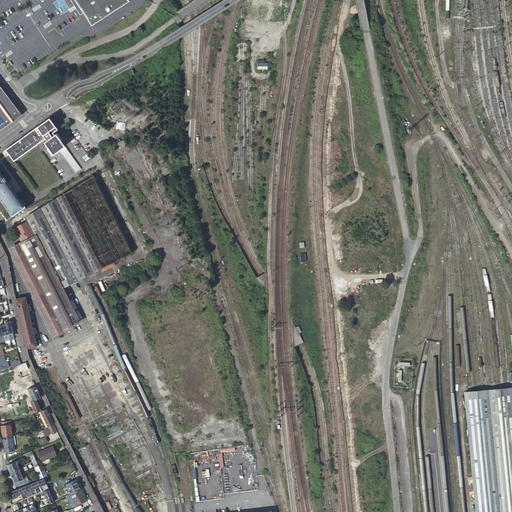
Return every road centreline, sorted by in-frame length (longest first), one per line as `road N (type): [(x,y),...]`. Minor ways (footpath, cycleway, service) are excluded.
road 1 (residential): [(0,253),(26,359),(99,511)]
road 2 (track): [(283,30),(269,275)]
road 3 (unclassified): [(12,89),(56,62),(127,51),(202,0)]
road 4 (tertiary): [(56,101),(231,0)]
